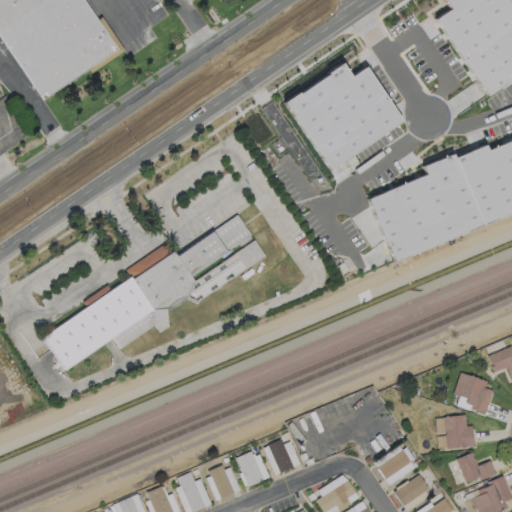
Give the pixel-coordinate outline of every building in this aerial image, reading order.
[(0,0),(0,42),(41,103),(116,53),(80,0),(0,0)] [(511,0),(440,0),(445,6),(433,14),(486,89),(511,70),(511,0)] [(324,169),(398,123),(364,66),(346,76),(340,65),(282,100),(324,169)] [(511,212),(511,137),(482,147),(481,146),(450,156),(450,154),(420,164),(423,176),(366,195),(386,255),(511,212)] [(43,339),(66,372),(114,339),(120,347),(191,298),(196,305),(264,257),(236,217),(176,259),(170,250),(43,339)] [(509,347),(511,354),(511,379),(511,380),(506,368),(500,371),(500,370),(493,373),(486,357),(509,347)] [(492,391),(484,415),(468,410),(469,406),(463,404),(465,399),(452,395),(459,374),(486,383),(484,389),(492,391)] [(464,415),(465,427),(470,426),(473,447),(465,448),(465,447),(445,449),(442,418),(464,415)] [(280,444),(278,439),(260,447),(272,475),(297,464),(287,441),(280,444)] [(372,461),(385,484),(414,468),(401,444),(372,461)] [(232,458),(242,486),(266,478),(255,450),(232,458)] [(470,453),(473,459),(474,459),(477,466),(489,461),(495,474),(479,481),(478,477),(464,483),(455,460),(470,453)] [(238,491),(226,464),(202,475),(214,502),(238,491)] [(189,511),(208,504),(197,478),(191,481),(187,472),(173,477),(177,486),(173,488),(182,511),(189,511)] [(319,511),(333,511),(356,500),(343,474),(314,489),(319,497),(313,499),(319,511)] [(391,489),(402,510),(416,503),(413,496),(425,490),(417,475),(391,489)] [(506,508),(497,511),(476,511),(471,499),(478,496),(476,491),(482,488),(481,485),(502,476),(511,499),(504,502),(506,508)] [(177,511),(170,493),(163,496),(159,485),(141,492),(148,511),(149,511),(152,511),(177,511)] [(112,511),(141,511),(135,494),(109,504),(112,511)] [(451,511),(443,497),(430,505),(428,502),(411,511),(451,511)] [(366,511),(361,502),(343,511),(366,511)]
